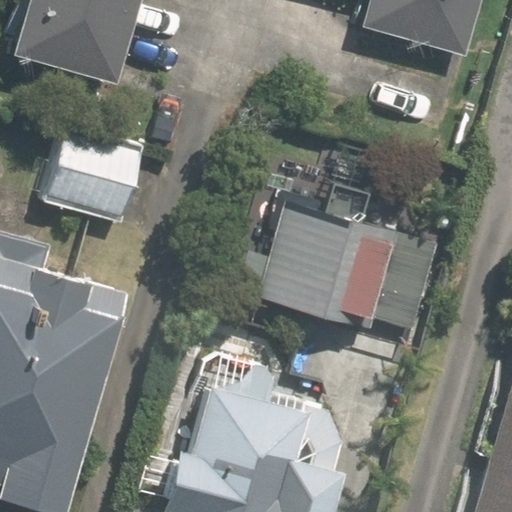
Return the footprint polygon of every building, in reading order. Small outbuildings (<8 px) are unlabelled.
[(0,48),(103,78),(125,0),(266,0),(458,55),(473,0),(12,0),(0,44),(0,48)] [(54,118),(31,195),(112,219),(135,142),(54,118)] [(358,193),(335,187),(329,211),(312,207),(315,197),(271,186),(261,223),(269,225),(262,251),(241,246),(230,287),(405,333),(430,238),(352,217),(358,193)] [(37,238),(0,227),(0,496),(53,511),(115,286),(30,263),(37,238)] [(511,511),(511,343),(463,511),(511,511)] [(195,379),(183,425),(175,432),(180,438),(178,447),(164,444),(148,506),(162,510),(161,511),(319,511),(331,465),(328,464),(334,437),(321,404),(296,407),(297,404),(256,394),(261,371),(257,361),(244,357),(236,366),(234,372),(203,381),(195,379)]
